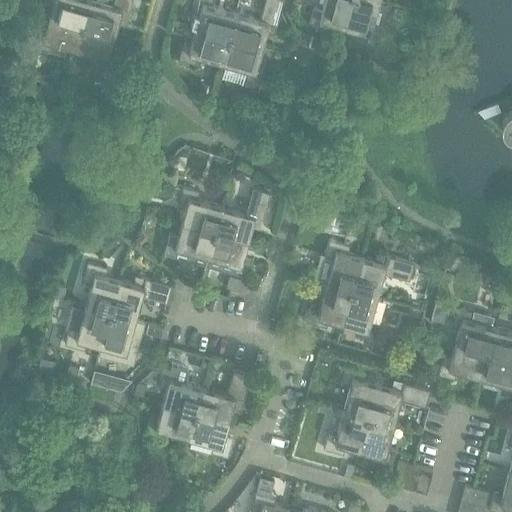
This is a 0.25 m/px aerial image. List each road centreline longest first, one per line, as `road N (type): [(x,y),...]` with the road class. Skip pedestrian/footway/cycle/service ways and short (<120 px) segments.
road 1 (residential): [(253,460),(286,349),(257,337)]
road 2 (residential): [(381,496),(253,460)]
